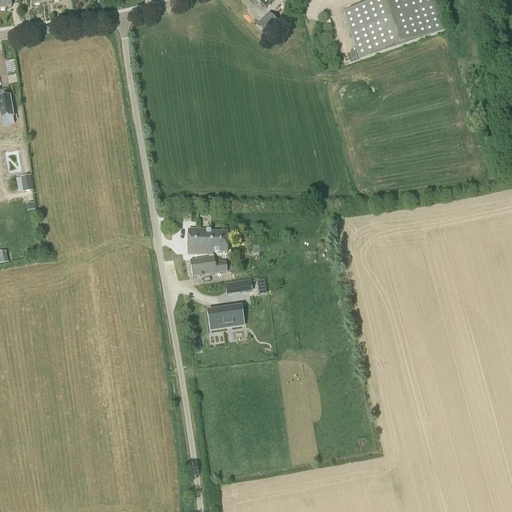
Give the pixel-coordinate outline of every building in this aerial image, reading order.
[(11,8),(10,0),(0,0),(0,11),(6,10),(6,9),(11,8)] [(359,59),(445,32),(435,0),(377,0),(344,10),(359,59)] [(269,13),(256,26),(267,37),(280,24),(269,13)] [(8,74),(17,72),(15,60),(6,61),(8,74)] [(7,97),(0,98),(0,120),(11,119),(7,97)] [(24,193),(32,191),(30,177),(22,179),(24,193)] [(192,278),(227,273),(225,258),(217,259),(218,261),(215,262),(214,258),(212,256),(213,254),(226,254),(226,234),(210,234),(211,231),(189,231),(188,255),(208,256),(209,259),(190,261),(192,278)] [(239,294),(252,292),(250,282),(238,284),(239,294)] [(244,323),(242,306),(211,310),(214,328),(214,327),(228,326),(228,324),(236,323),(237,324),(244,323)]
